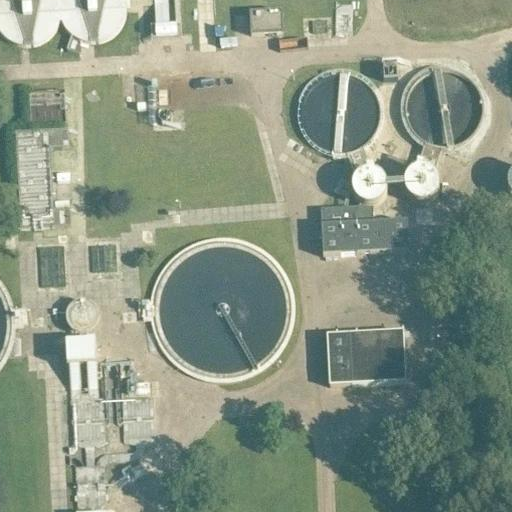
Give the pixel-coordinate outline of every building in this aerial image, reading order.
[(281,14),(249,16),(251,38),(283,37),(281,14)] [(383,69),(384,84),(398,84),(398,68),(383,69)] [(438,191),(437,185),(433,180),(429,176),(423,174),(416,175),(412,177),(409,179),(406,184),(405,187),(405,191),(406,197),(409,202),(414,206),(420,207),(426,206),(432,204),(434,201),(436,198),(438,191)] [(386,193),(386,192),(385,185),(381,180),(375,176),(372,175),(368,175),(362,176),(357,180),(354,183),(353,186),(352,192),(353,198),(354,201),(357,204),(362,208),(368,209),(372,209),(375,208),(381,205),(385,199),(386,193)] [(321,214),(323,261),(408,256),(407,225),(373,227),(372,211),(321,214)] [(100,328),(99,321),(95,315),(89,312),(87,311),(82,311),(76,312),(71,315),(69,319),(67,321),(66,328),(67,334),(69,336),(71,340),(76,343),(82,345),(87,344),(89,344),(95,340),(99,335),(100,328)] [(438,318),(438,330),(457,330),(457,317),(438,318)] [(327,339),(330,391),(405,386),(402,336),(327,339)] [(66,347),(68,369),(95,367),(94,346),(66,347)]
